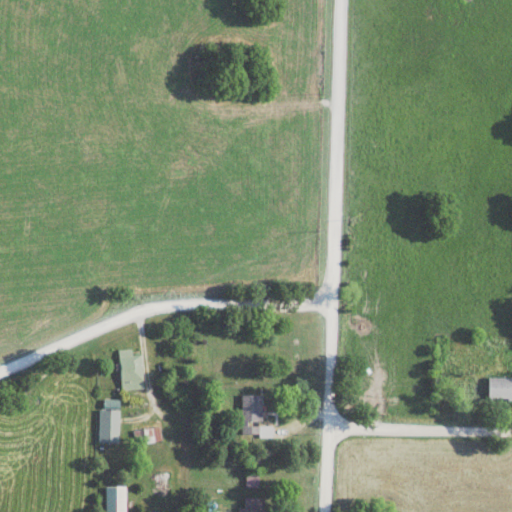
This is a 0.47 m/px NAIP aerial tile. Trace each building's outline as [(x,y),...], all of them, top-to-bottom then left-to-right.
[(119,388),(142,387),(141,354),(131,354),(131,348),(119,348),(119,388)] [(511,398),(511,375),(487,376),(487,398),(511,398)] [(240,433),(262,433),(262,394),(240,394),(240,433)] [(98,442),(118,442),(118,409),(98,409),(98,442)] [(256,461),(246,461),(246,480),(248,480),(248,485),(256,485),(256,461)] [(265,511),(265,497),(243,497),(243,507),(237,507),(236,511),(265,511)]
